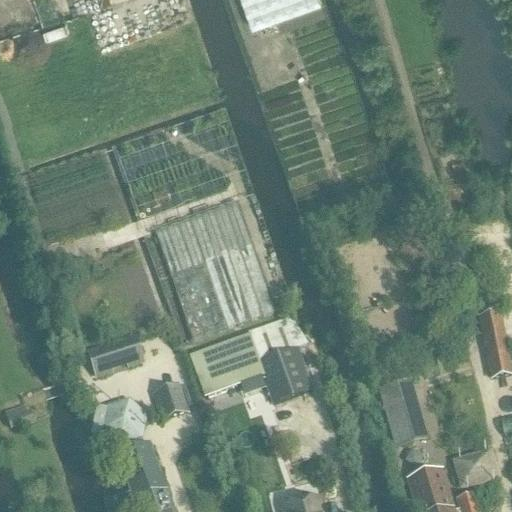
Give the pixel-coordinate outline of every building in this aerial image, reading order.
[(241,0),(252,29),(321,4),(319,0),(241,0)] [(462,163),(452,166),(455,174),(465,171),(462,163)] [(232,329),(251,322),(275,314),(256,257),(239,205),(209,215),(156,233),(193,342),(232,329)] [(138,258),(115,265),(124,291),(116,294),(120,307),(128,304),(133,318),(156,311),(138,258)] [(511,371),(501,316),(480,320),(492,381),(511,377),(511,371)] [(251,337),(192,359),(207,400),(241,388),(245,399),(267,390),(274,408),(314,393),(298,350),(308,347),(291,319),(287,320),(250,334),(251,337)] [(134,339),(89,354),(97,380),(143,365),(134,339)] [(151,397),(160,424),(190,415),(181,388),(151,397)] [(397,388),(382,393),(398,449),(414,445),(397,388)] [(147,419),(130,403),(106,411),(103,432),(121,447),(143,441),(147,419)] [(27,416),(24,408),(5,414),(10,431),(34,424),(31,414),(27,416)] [(511,416),(500,419),(504,440),(511,438),(511,416)] [(131,493),(110,500),(104,503),(107,511),(126,511),(136,509),(136,511),(174,511),(150,446),(118,457),(131,493)] [(479,511),(475,497),(457,503),(459,511),(454,511),(443,473),(409,482),(417,511),(479,511)] [(322,511),(320,502),(284,511),(322,511)]
